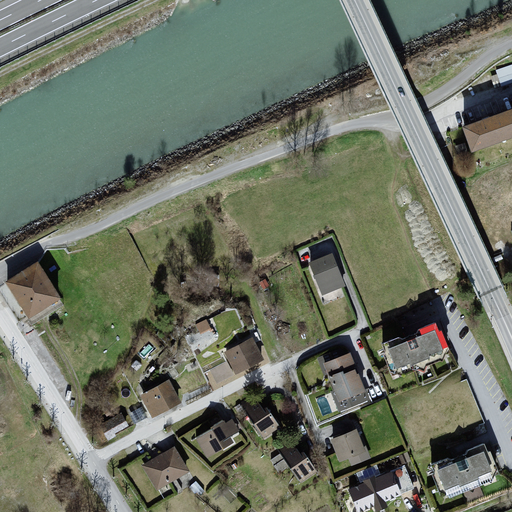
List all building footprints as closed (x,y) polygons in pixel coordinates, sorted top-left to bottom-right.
[(511,62),(496,68),(501,84),(511,80),(511,62)] [(511,136),(511,111),(466,128),(474,150),(511,136)] [(309,263),(322,296),(345,287),(333,254),(309,263)] [(63,299),(37,262),(5,283),(30,321),(63,299)] [(208,316),(198,319),(201,328),(211,324),(208,316)] [(434,324),(378,346),(385,374),(398,377),(436,364),(446,355),(434,324)] [(252,337),(225,352),(236,373),(264,358),(252,337)] [(320,366),(337,411),(369,401),(350,355),(320,366)] [(168,380),(139,395),(151,418),(180,403),(168,380)] [(240,412),(262,439),(280,427),(256,402),(240,412)] [(121,413),(100,425),(109,441),(116,437),(115,433),(128,426),(121,413)] [(207,427),(194,439),(205,461),(219,448),(230,443),(228,437),(238,433),(229,420),(222,424),(220,421),(207,427)] [(347,458),(352,467),(369,461),(355,422),(326,431),(337,460),(347,458)] [(481,443),(425,463),(436,491),(448,496),(490,481),(492,468),(481,443)] [(175,446),(141,466),(156,491),(190,472),(175,446)] [(279,459),(300,484),(315,472),(293,449),(279,459)] [(403,467),(345,490),(352,511),(359,511),(410,489),(403,467)]
